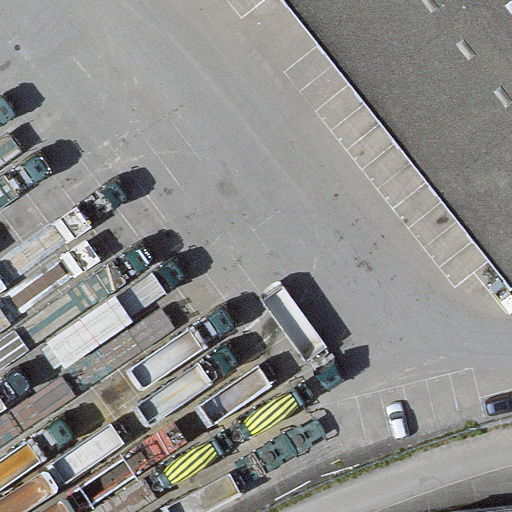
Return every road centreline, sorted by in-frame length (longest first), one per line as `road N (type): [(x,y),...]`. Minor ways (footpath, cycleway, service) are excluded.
road 1 (unknown): [(170,0),(400,279),(511,359)]
road 2 (residential): [(342,511),(379,493),(511,456)]
